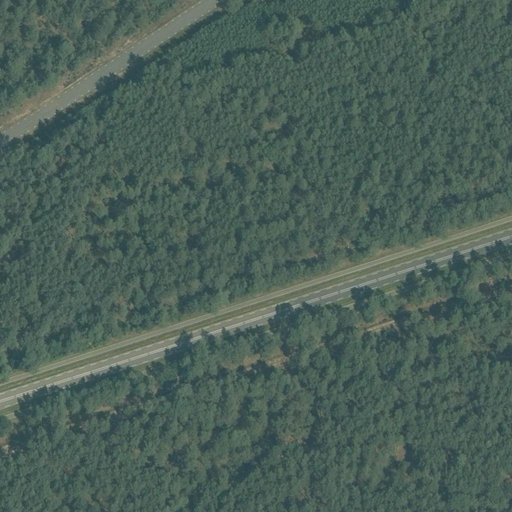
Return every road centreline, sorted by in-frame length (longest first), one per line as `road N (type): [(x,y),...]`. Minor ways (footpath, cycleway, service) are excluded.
road 1 (track): [(511,288),(0,453)]
road 2 (primary): [(0,401),(511,236)]
